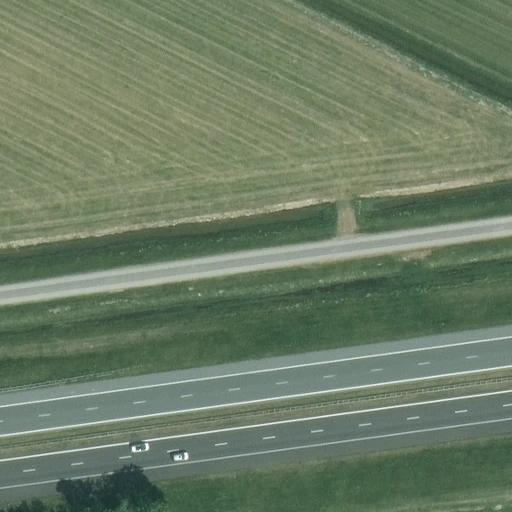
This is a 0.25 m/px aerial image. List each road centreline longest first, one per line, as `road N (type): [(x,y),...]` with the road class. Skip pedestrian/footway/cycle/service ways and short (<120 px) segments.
road 1 (motorway): [(511,352),(0,422)]
road 2 (motorway): [(0,475),(511,406)]
road 3 (tertiary): [(0,298),(511,236)]
